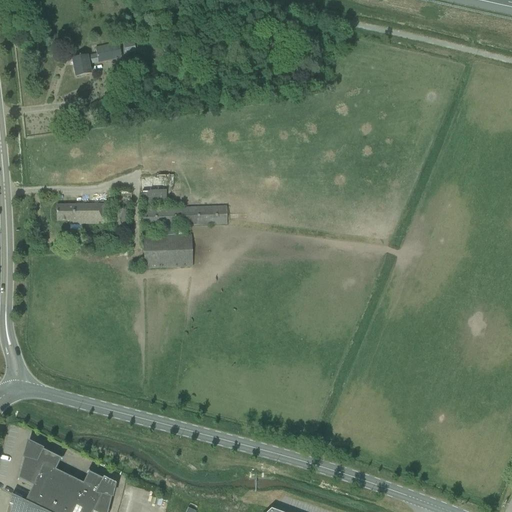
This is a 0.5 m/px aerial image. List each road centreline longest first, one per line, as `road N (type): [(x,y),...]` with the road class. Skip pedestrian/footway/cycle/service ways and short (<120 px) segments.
road 1 (tertiary): [(440,509),(192,432),(24,391)]
road 2 (tertiary): [(7,338),(0,150)]
